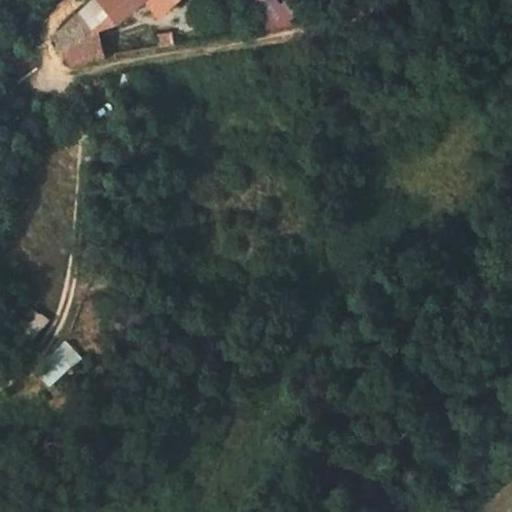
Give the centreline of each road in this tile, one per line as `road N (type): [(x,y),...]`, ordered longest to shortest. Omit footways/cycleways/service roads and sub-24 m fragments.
road 1 (track): [(383,0),(316,33),(48,84),(35,39),(76,0)]
road 2 (track): [(0,361),(55,337),(77,224),(80,132),(48,84)]
